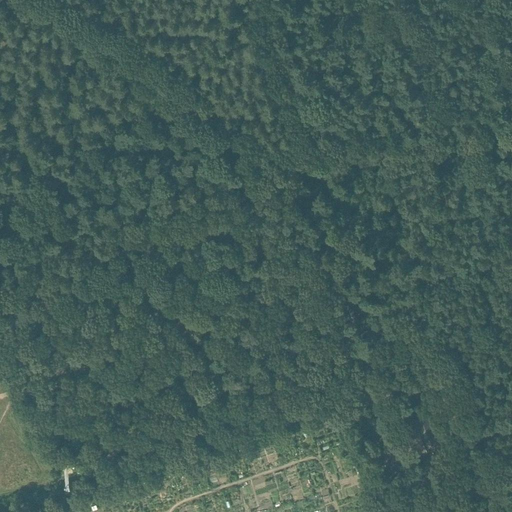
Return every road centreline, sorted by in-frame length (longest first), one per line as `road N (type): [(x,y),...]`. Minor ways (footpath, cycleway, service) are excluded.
road 1 (track): [(321,160),(511,136)]
road 2 (track): [(257,0),(321,160)]
